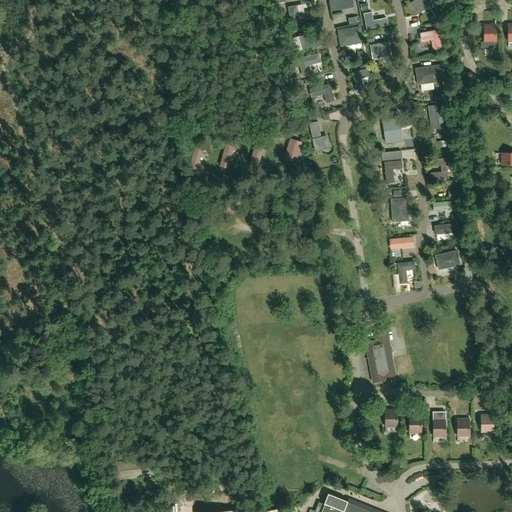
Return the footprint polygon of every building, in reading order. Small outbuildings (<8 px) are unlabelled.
[(347,0),(348,10),(356,9),(355,0),(347,0)] [(417,0),(415,2),(423,12),(438,0),(417,0)] [(371,30),(391,27),(390,18),(369,21),(371,30)] [(496,48),(496,24),(484,25),(484,42),(481,42),(481,48),(496,48)] [(340,46),(364,43),(361,26),(337,30),(340,46)] [(438,29),(422,33),(425,46),(432,44),(433,49),(442,47),(438,29)] [(372,59),(392,56),(388,41),(369,44),(372,59)] [(417,85),(444,81),(442,64),(415,68),(417,85)] [(431,129),(448,127),(444,103),(428,106),(431,129)] [(268,145),(257,143),(254,157),(266,159),(268,145)] [(232,171),(239,148),(231,146),(224,168),(232,171)] [(199,150),(198,170),(205,171),(206,150),(199,150)] [(502,165),(511,164),(511,152),(501,153),(502,165)] [(387,162),(388,171),(404,170),(404,161),(387,162)] [(392,222),(409,221),(407,198),(390,199),(392,222)] [(438,238),(451,238),(450,226),(438,226),(438,238)] [(439,269),(459,265),(456,251),(435,255),(439,269)] [(246,304),(254,297),(249,292),(241,299),(246,304)] [(396,374),(387,329),(374,332),(375,341),(367,343),(375,383),(386,380),(385,377),(396,374)] [(323,334),(325,345),(339,342),(337,332),(323,334)] [(77,373),(76,366),(63,368),(65,375),(63,375),(65,384),(70,383),(76,381),(80,380),(78,373),(77,373)] [(336,385),(346,383),(344,372),(334,374),(336,385)] [(335,417),(342,415),(338,405),(331,408),(335,417)] [(386,427),(397,427),(398,409),(386,410),(386,427)] [(433,412),(433,437),(445,437),(445,412),(433,412)] [(409,433),(421,433),(421,415),(409,415),(409,433)] [(481,432),(493,432),(493,415),(481,415),(481,432)] [(457,436),(469,436),(469,419),(457,419),(457,436)] [(345,424),(329,426),(331,438),(346,436),(345,424)] [(338,444),(340,456),(350,454),(348,443),(338,444)] [(117,480),(132,478),(165,475),(164,456),(149,458),(120,461),(115,462),(117,480)] [(325,503),(345,511),(348,502),(328,494),(325,503)] [(380,511),(349,499),(348,502),(345,511),(325,503),(320,511),(380,511)]
